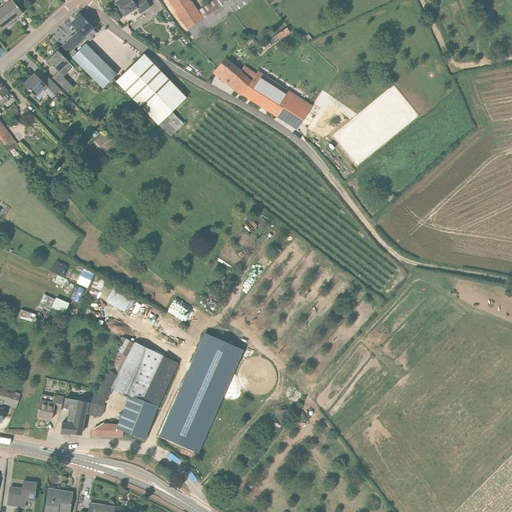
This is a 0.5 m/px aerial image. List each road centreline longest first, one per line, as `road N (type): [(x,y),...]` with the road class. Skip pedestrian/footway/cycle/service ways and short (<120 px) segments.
road 1 (track): [(511,282),(394,253),(317,161),(260,117)]
road 2 (unclassified): [(260,117),(126,39),(83,0)]
road 3 (unclassified): [(197,511),(192,486),(146,449),(97,442),(67,457)]
